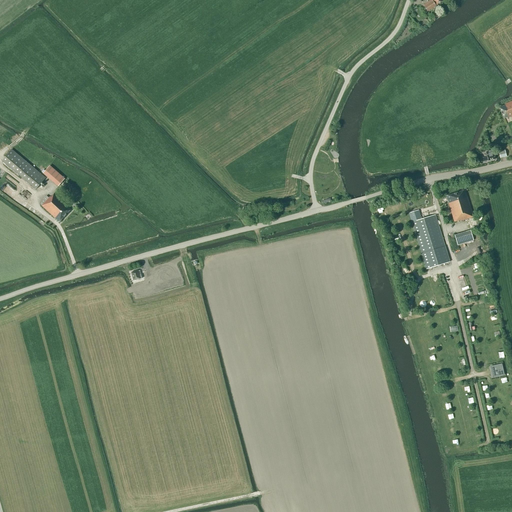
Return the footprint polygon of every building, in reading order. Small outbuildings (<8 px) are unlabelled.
[(431,0),(419,0),(421,2),(424,0),(426,0),(428,2),(423,5),(428,12),(436,6),(431,0)] [(511,101),(505,104),(505,105),(499,108),(504,119),(507,118),(507,119),(511,116),(511,101)] [(36,189),(46,178),(12,149),(2,161),(36,189)] [(486,153),(487,156),(487,157),(482,158),(483,162),(488,160),(488,161),(495,159),(493,151),(486,153)] [(65,179),(50,166),(43,174),(58,187),(65,179)] [(0,188),(0,189),(7,195),(13,187),(5,182),(0,188)] [(473,217),(465,190),(446,196),(454,222),(459,221),(460,221),(471,218),(473,217)] [(59,222),(71,210),(54,194),(51,197),(50,197),(49,198),(47,196),(43,200),(40,203),(40,204),(42,205),(42,206),(59,222)] [(445,246),(435,215),(421,219),(419,210),(409,213),(426,269),(450,262),(445,246)] [(474,241),(471,230),(454,235),(457,245),(474,241)] [(140,271),(138,271),(138,270),(131,272),(134,281),(140,279),(142,278),(141,274),(140,271)] [(493,377),(503,375),(501,365),(491,367),(492,370),(494,370),(495,373),(492,374),(493,377)]
